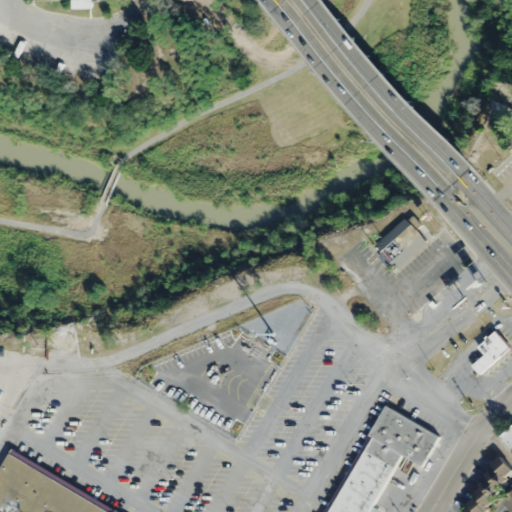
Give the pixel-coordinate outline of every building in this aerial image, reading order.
[(428,242),(406,217),(375,246),(397,270),(428,242)] [(477,345),(495,329),(511,347),(480,373),(473,365),(485,354),(477,345)] [(369,511),(405,453),(425,465),(443,436),(387,403),(370,431),(375,434),(329,511),(369,511)] [(511,425),(501,435),(511,448),(511,425)] [(511,479),(511,468),(501,455),(483,471),(488,477),(472,490),(477,496),(461,510),(462,511),(479,511),(477,509),(511,479)] [(511,509),(511,491),(503,499),(511,509)]
